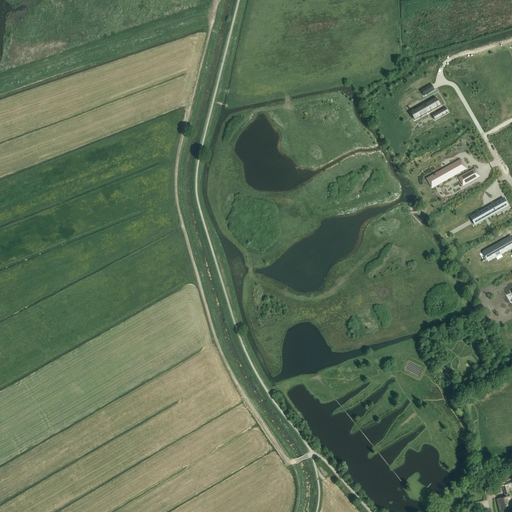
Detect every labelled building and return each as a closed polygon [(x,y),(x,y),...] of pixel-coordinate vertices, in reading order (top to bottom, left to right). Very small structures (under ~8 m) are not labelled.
[(432,84),(421,91),(424,96),(435,89),(432,84)] [(436,98),(410,113),(414,121),(440,106),(436,98)] [(445,108),(432,116),(435,120),(448,112),(445,108)] [(426,179),(432,189),(467,169),(461,159),(426,179)] [(475,168),(458,178),(463,187),(480,177),(475,168)] [(504,199),(471,218),(475,225),(508,206),(504,199)] [(511,236),(482,252),(488,263),(511,248),(511,236)] [(507,497),(505,486),(511,482),(511,474),(502,478),(503,481),(501,482),(502,486),(503,486),(505,497),(496,500),(499,511),(511,511),(511,508),(511,509),(511,508),(511,506),(509,496),(507,497)]
